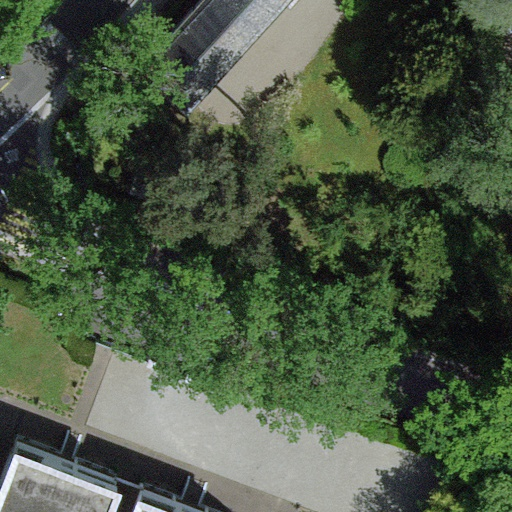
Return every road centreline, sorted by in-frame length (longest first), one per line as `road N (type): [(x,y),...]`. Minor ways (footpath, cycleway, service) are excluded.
road 1 (residential): [(511,414),(392,372),(29,213),(0,189)]
road 2 (residential): [(0,106),(98,0)]
